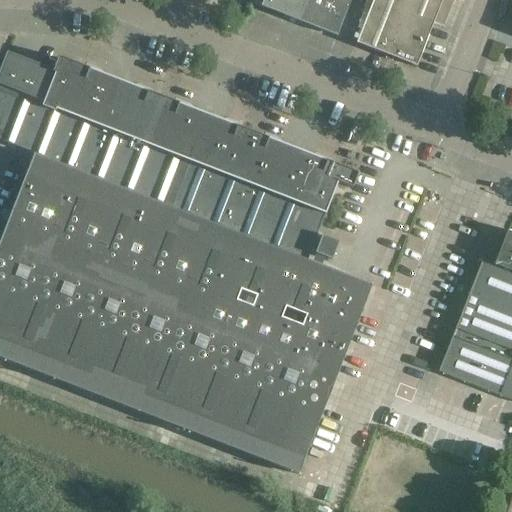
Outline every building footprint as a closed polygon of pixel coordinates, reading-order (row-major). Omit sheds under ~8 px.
[(313,25),(336,34),(349,0),(263,0),(262,5),(287,15),(313,25)] [(441,0),(373,0),(356,45),(360,47),(385,57),(390,59),(415,68),(431,27),(441,0)] [(7,57),(0,73),(0,85),(43,103),(54,75),(7,57)] [(60,59),(54,75),(43,103),(91,121),(106,81),(93,76),(92,78),(86,76),(89,70),(60,59)] [(106,81),(91,121),(137,139),(153,99),(145,96),(106,81)] [(0,141),(33,154),(306,262),(313,244),(317,235),(326,212),(277,193),(231,175),(184,157),(137,139),(91,121),(43,103),(0,85),(0,141)] [(137,139),(184,157),(200,117),(176,108),(153,99),(137,139)] [(184,157),(231,175),(246,135),(235,130),(200,117),(184,157)] [(231,175),(277,193),(293,153),(266,143),(246,135),(231,175)] [(277,193),(326,212),(337,184),(351,189),(356,177),(324,165),(293,153),(277,193)] [(323,268),(306,262),(33,154),(0,239),(0,253),(333,382),(334,380),(341,363),(344,354),(348,344),(352,335),(355,325),(359,316),(363,307),(366,297),(370,287),(323,268)] [(439,374),(511,402),(511,234),(509,233),(496,267),(489,264),(483,262),(439,374)] [(0,294),(320,418),(327,399),(333,382),(0,253),(0,294)] [(319,419),(320,418),(0,294),(0,361),(297,476),(319,419)]
